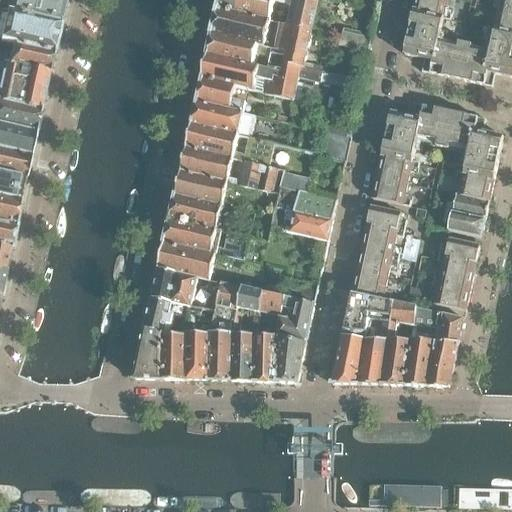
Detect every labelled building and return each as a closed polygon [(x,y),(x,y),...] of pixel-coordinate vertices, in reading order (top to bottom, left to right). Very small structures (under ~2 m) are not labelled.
[(0,0),(0,10),(7,12),(60,26),(65,1),(61,0),(0,0)] [(222,0),(221,10),(271,22),(276,3),(292,7),(288,26),(314,32),(321,0),(222,0)] [(416,0),(414,14),(444,21),(451,22),(454,11),(447,10),(449,0),(416,0)] [(511,0),(501,0),(500,9),(511,12),(511,0)] [(511,12),(500,9),(497,21),(491,19),(488,30),(495,32),(511,35),(511,12)] [(265,49),(271,22),(221,10),(215,36),(259,47),(265,49)] [(60,26),(7,12),(0,39),(0,42),(12,46),(12,45),(53,54),(60,26)] [(444,21),(414,14),(404,57),(425,62),(422,75),(493,90),(496,77),(511,80),(511,35),(495,32),(493,43),(486,41),(484,49),(447,41),(449,33),(442,32),(444,21)] [(307,64),(314,32),(288,26),(280,25),(275,50),(288,54),(285,66),(321,75),(323,68),(313,65),(312,66),(307,64)] [(371,54),(374,36),(344,29),(342,39),(341,39),(339,47),(371,54)] [(259,47),(215,36),(210,57),(254,68),(259,47)] [(12,45),(12,46),(8,61),(4,60),(4,53),(0,52),(0,63),(49,75),(53,54),(12,45)] [(288,54),(275,50),(272,49),(267,70),(283,74),(285,66),(288,54)] [(254,68),(210,57),(205,80),(237,89),(273,98),(300,104),(305,84),(299,83),(299,79),(320,84),(321,83),(322,75),(321,75),(285,66),(283,74),(254,68)] [(0,101),(41,112),(49,75),(0,63),(0,101)] [(323,72),(322,75),(321,83),(331,86),(334,75),(323,72)] [(205,80),(200,104),(244,115),(245,114),(247,103),(234,100),(237,89),(205,80)] [(0,125),(35,135),(41,112),(0,101),(0,125)] [(244,115),(200,104),(195,126),(241,138),(251,141),(252,141),(253,140),(257,118),(245,114),(244,115)] [(392,113),(383,156),(414,163),(417,151),(424,153),(425,146),(441,149),(462,154),(461,161),(468,162),(465,174),(495,180),(504,137),(484,133),(487,120),(415,105),(413,117),(392,113)] [(326,136),(328,137),(342,141),(351,143),(354,130),(329,124),(326,136)] [(0,151),(30,158),(35,135),(0,125),(0,151)] [(241,138),(195,126),(189,149),(236,161),(245,164),(270,170),(270,169),(276,146),(253,140),(252,141),(251,141),(247,157),(237,154),(241,138)] [(346,164),(351,143),(342,141),(328,137),(323,158),(346,164)] [(189,149),(178,199),(223,209),(229,186),(267,194),(266,200),(278,202),(279,197),(274,196),(280,172),(270,169),(270,170),(245,164),(240,183),(231,180),(236,161),(189,149)] [(0,151),(0,173),(26,179),(30,158),(0,151)] [(414,163),(383,156),(378,178),(410,185),(413,173),(419,174),(421,164),(414,163)] [(495,180),(465,174),(458,172),(456,184),(461,185),(459,195),(460,196),(460,197),(490,203),(495,180)] [(0,199),(20,204),(26,179),(0,173),(0,199)] [(284,174),(280,193),(305,198),(305,195),(309,180),(284,174)] [(410,185),(378,178),(374,200),(412,208),(414,198),(408,197),(410,185)] [(280,193),(279,197),(278,202),(275,214),(289,217),(333,226),(338,203),(305,195),(305,198),(280,193)] [(448,202),(445,213),(486,222),(490,203),(460,197),(460,196),(459,195),(457,195),(456,204),(448,202)] [(0,199),(0,224),(15,228),(20,204),(0,199)] [(178,199),(167,246),(217,257),(217,256),(238,261),(243,237),(217,232),(223,209),(178,199)] [(372,207),(367,229),(404,238),(409,215),(372,207)] [(428,212),(418,210),(416,218),(426,220),(428,212)] [(486,222),(445,213),(443,223),(451,225),(449,233),(481,240),(481,241),(482,241),(486,222)] [(289,217),(275,214),(272,230),(286,234),(289,217)] [(289,217),(286,234),(329,244),(333,226),(289,217)] [(0,249),(10,251),(15,228),(0,224),(0,249)] [(438,229),(428,227),(426,236),(436,239),(438,229)] [(367,229),(363,251),(400,259),(402,250),(396,249),(399,239),(404,240),(404,238),(367,229)] [(443,239),(438,260),(477,268),(481,247),(443,239)] [(167,246),(160,275),(197,283),(198,279),(211,282),(217,257),(167,246)] [(0,273),(4,274),(10,251),(0,249),(0,273)] [(363,251),(358,273),(390,279),(392,267),(398,268),(400,259),(363,251)] [(477,268),(438,260),(438,263),(445,264),(442,274),(437,273),(434,282),(472,290),(477,268)] [(358,273),(354,294),(371,298),(390,303),(392,292),(387,291),(390,279),(358,273)] [(197,283),(160,275),(153,305),(189,313),(197,283)] [(315,309),(320,289),(292,282),(287,303),(315,309)] [(472,290),(434,282),(432,292),(438,293),(434,313),(444,315),(465,320),(466,320),(472,290)] [(235,335),(244,289),(221,284),(215,314),(217,314),(216,319),(210,383),(233,383),(235,335)] [(235,335),(233,383),(255,384),(256,337),(256,336),(240,336),(243,315),(259,319),(265,293),(244,289),(235,335)] [(256,337),(255,384),(278,385),(284,302),(284,298),(265,293),(259,319),(261,320),(262,314),(276,317),(273,332),(270,331),(270,338),(256,337)] [(366,340),(367,340),(368,322),(371,298),(354,294),(344,337),(336,373),(334,385),(360,386),(366,340)] [(366,340),(360,386),(383,387),(392,305),(390,304),(390,303),(371,298),(368,322),(385,324),(383,342),(367,340),(366,340)] [(287,303),(284,302),(278,385),(294,385),(295,386),(296,386),(300,383),(300,381),(300,378),(309,337),(315,309),(287,303)] [(189,313),(153,305),(146,334),(164,336),(166,336),(171,316),(182,319),(190,320),(189,313)] [(392,305),(383,387),(406,387),(412,342),(398,342),(399,326),(414,328),(416,310),(392,305)] [(406,387),(425,388),(438,342),(444,315),(434,313),(416,310),(414,328),(412,342),(406,387)] [(210,383),(216,319),(189,313),(190,320),(192,382),(210,383)] [(444,315),(438,342),(460,344),(465,320),(444,315)] [(187,337),(166,336),(164,336),(164,346),(164,381),(192,382),(190,320),(182,319),(181,329),(188,329),(187,337)] [(146,334),(144,344),(164,346),(164,336),(146,334)] [(460,344),(438,342),(425,388),(450,388),(460,344)] [(164,346),(144,344),(136,381),(164,381),(164,346)] [(511,492),(463,491),(462,510),(511,511),(511,492)] [(376,494),(375,507),(447,509),(447,496),(376,494)]
